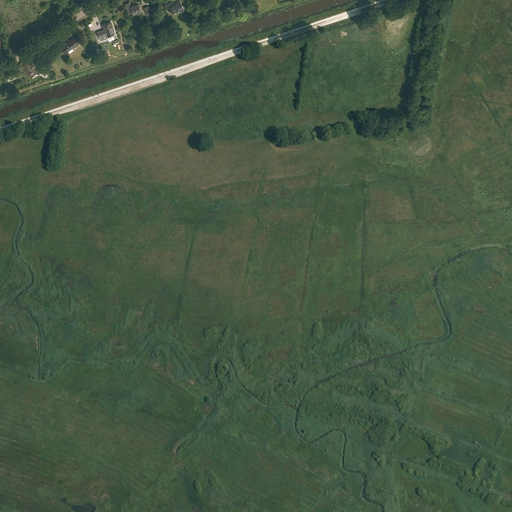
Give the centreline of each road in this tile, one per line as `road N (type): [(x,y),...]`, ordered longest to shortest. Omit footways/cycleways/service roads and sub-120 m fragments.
road 1 (track): [(0,132),(395,0)]
road 2 (track): [(436,0),(413,118),(368,122)]
road 3 (tertiary): [(0,68),(99,0)]
